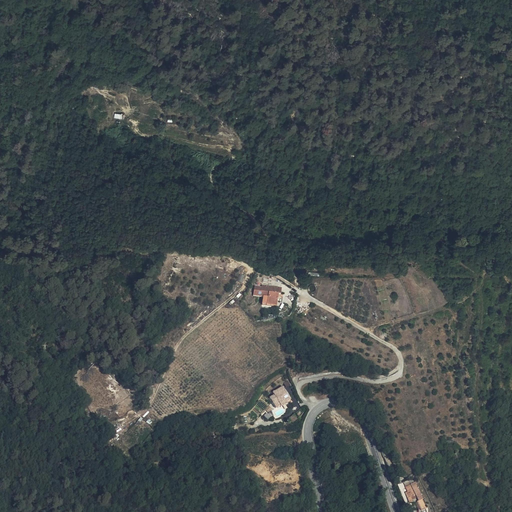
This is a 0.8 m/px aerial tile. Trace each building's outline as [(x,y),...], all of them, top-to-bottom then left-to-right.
[(268,281),(258,281),(258,289),(268,289),(268,281)] [(268,289),(258,289),(258,291),(250,292),(250,301),(265,301),(265,309),(274,309),(274,303),(273,303),(273,298),(278,298),(278,290),(268,289)] [(265,301),(261,301),(261,311),(274,311),(274,309),(265,309),(265,301)] [(287,408),(281,395),(271,400),(272,403),(268,406),(272,413),(277,411),(278,413),(279,415),(284,412),(284,410),(287,408)] [(419,508),(415,494),(404,497),(406,502),(403,503),(405,508),(409,507),(415,505),(417,509),(419,508)]
